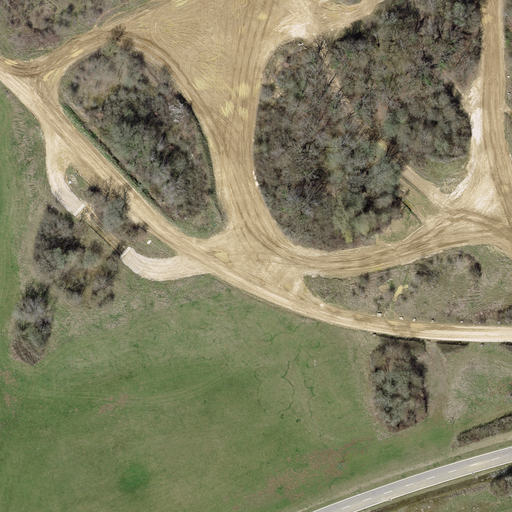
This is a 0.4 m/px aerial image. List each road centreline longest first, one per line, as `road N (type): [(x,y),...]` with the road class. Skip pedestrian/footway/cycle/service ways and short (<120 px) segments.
road 1 (track): [(0,65),(166,232),(211,260),(313,305),(399,329),(511,335)]
road 2 (track): [(226,148),(264,245),(290,257),(340,263),(465,233),(498,231),(511,239)]
road 3 (track): [(55,120),(52,172),(59,189),(135,263),(161,270),(211,260)]
road 4 (track): [(322,26),(333,83),(381,150),(462,215)]
road 5 (track): [(511,204),(496,155),(489,0)]
road 6 (track): [(23,82),(100,37),(205,0)]
road 7 (secondary): [(511,454),(332,511)]
road 8 (track): [(100,37),(137,39),(181,71),(226,148)]
road 9 (track): [(256,0),(226,148)]
road 10 (track): [(496,155),(462,215),(418,247)]
